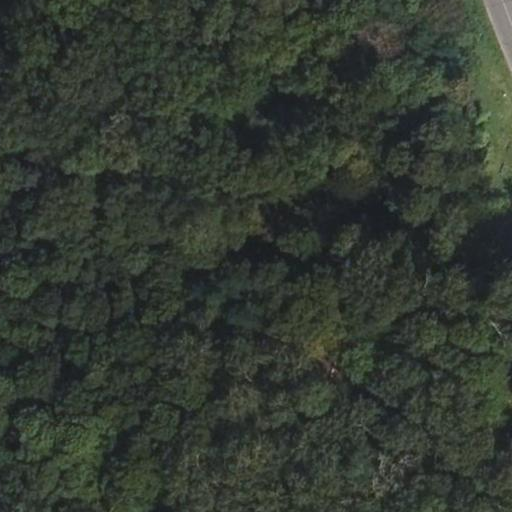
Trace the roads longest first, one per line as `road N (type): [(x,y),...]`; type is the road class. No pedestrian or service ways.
road 1 (track): [(238,511),(319,371),(391,211),(511,233)]
road 2 (track): [(391,211),(418,100),(406,0)]
